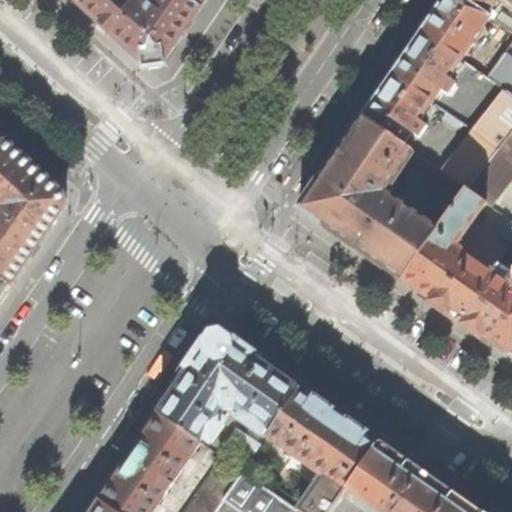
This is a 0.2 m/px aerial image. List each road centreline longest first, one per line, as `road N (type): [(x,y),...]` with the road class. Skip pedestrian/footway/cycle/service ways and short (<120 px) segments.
road 1 (secondary): [(511,447),(222,243)]
road 2 (tertiary): [(54,511),(201,298),(222,243)]
road 3 (tertiary): [(222,243),(244,181),(368,0)]
road 4 (tertiary): [(142,164),(104,204),(0,359)]
road 5 (tertiary): [(282,0),(191,133),(176,131),(142,164)]
road 6 (secondary): [(142,164),(0,34)]
